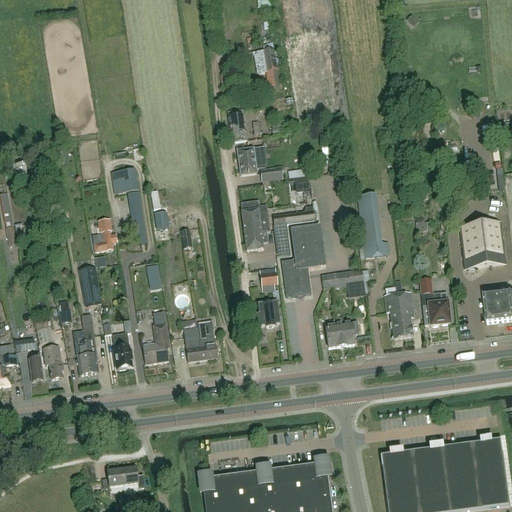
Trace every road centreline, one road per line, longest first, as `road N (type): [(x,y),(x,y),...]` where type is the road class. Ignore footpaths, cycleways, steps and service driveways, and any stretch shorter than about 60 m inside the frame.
road 1 (track): [(78,0),(143,401)]
road 2 (tertiary): [(337,375),(130,403)]
road 3 (tertiary): [(137,424),(342,398)]
road 4 (tertiary): [(483,356),(337,375)]
road 5 (tertiary): [(342,398),(487,378)]
road 6 (tertiary): [(0,442),(137,424)]
road 7 (tertiary): [(130,403),(0,420)]
